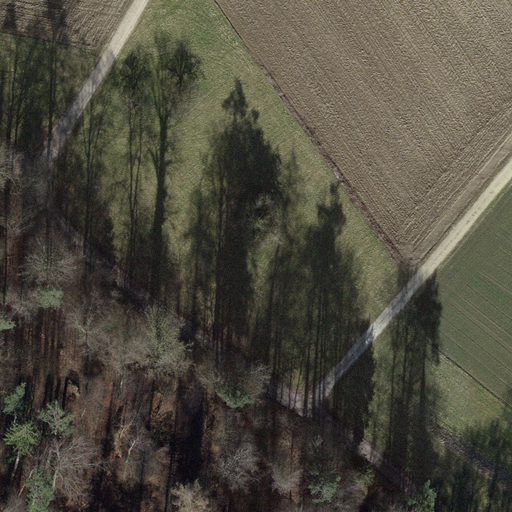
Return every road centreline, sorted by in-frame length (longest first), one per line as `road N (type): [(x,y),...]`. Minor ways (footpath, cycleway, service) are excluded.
road 1 (track): [(0,156),(29,175),(73,242),(309,406)]
road 2 (track): [(309,406),(511,173)]
road 3 (track): [(150,0),(29,175)]
road 4 (track): [(309,406),(388,460),(429,511)]
